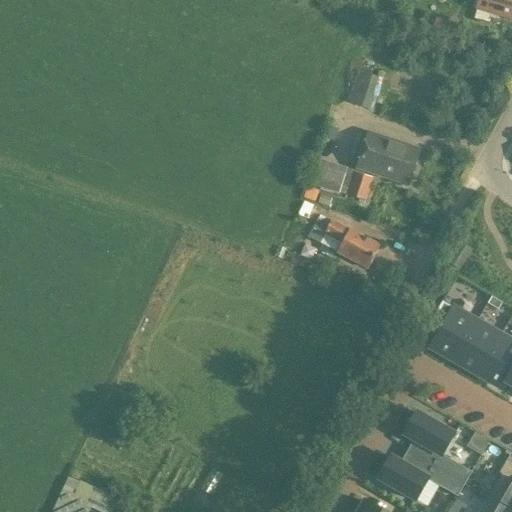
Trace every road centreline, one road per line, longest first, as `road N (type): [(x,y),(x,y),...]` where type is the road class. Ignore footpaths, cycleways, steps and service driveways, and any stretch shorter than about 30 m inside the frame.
road 1 (unclassified): [(285,511),(483,173)]
road 2 (residential): [(336,511),(418,370),(428,367),(511,417)]
